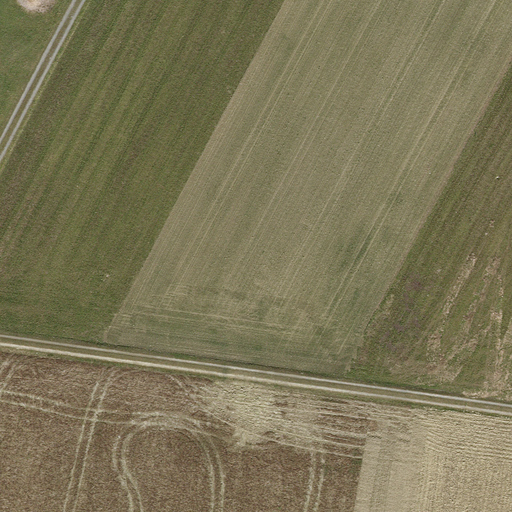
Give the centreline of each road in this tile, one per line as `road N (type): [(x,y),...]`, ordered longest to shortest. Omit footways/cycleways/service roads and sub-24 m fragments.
road 1 (track): [(0,336),(511,411)]
road 2 (track): [(0,146),(76,0)]
